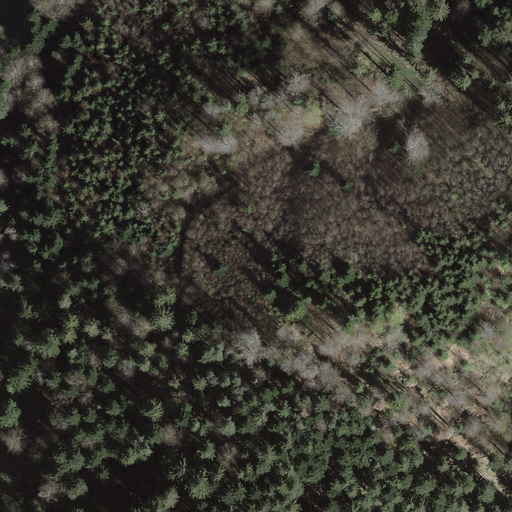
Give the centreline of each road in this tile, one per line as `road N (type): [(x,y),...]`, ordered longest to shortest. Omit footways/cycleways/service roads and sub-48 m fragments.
road 1 (track): [(223,0),(275,21),(511,44)]
road 2 (track): [(220,511),(237,468),(259,451),(297,460),(393,511)]
